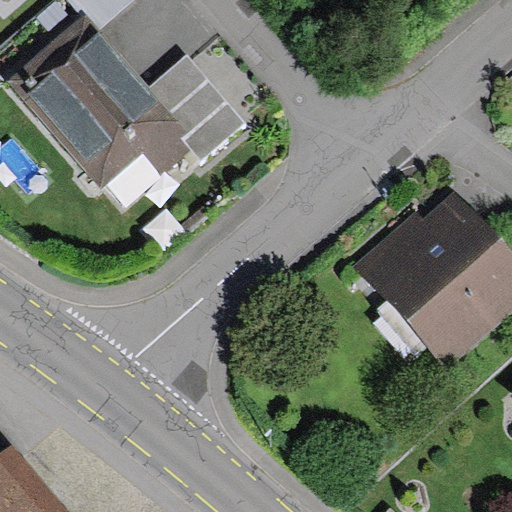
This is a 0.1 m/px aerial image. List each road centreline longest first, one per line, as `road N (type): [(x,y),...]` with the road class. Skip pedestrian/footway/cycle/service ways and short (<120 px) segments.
road 1 (residential): [(511,19),(355,145),(110,386)]
road 2 (secondary): [(255,511),(110,386)]
road 3 (secondary): [(110,386),(0,311)]
